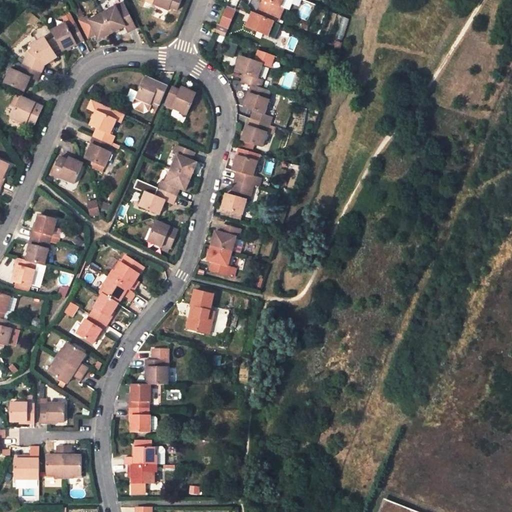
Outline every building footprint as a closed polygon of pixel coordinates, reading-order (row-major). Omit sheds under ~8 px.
[(177,11),(181,0),(155,0),(154,4),(168,11),(169,8),(177,11)] [(281,6),(283,0),(263,0),(257,14),(273,21),(276,14),(279,15),(282,7),(281,6)] [(283,17),(290,0),(283,0),(281,6),(282,7),(279,15),(283,17)] [(120,14),(116,6),(103,13),(113,33),(126,27),(128,33),(136,28),(128,10),(120,14)] [(228,29),(237,10),(228,7),(220,26),(218,25),(214,32),(225,37),(228,29)] [(85,17),(80,8),(75,10),(80,20),(85,17)] [(276,38),(282,25),(276,22),(273,21),(257,14),(253,12),(246,26),(276,38)] [(103,13),(88,20),(86,16),(85,17),(80,20),(89,38),(96,35),(99,40),(113,33),(103,13)] [(68,27),(66,24),(53,30),(63,51),(85,41),(76,23),(68,27)] [(32,46),(34,49),(29,52),(23,64),(41,73),(45,66),(57,57),(45,38),(32,46)] [(241,56),(236,70),(245,74),(242,82),(252,85),(261,88),(264,81),(258,79),(263,64),(241,56)] [(19,72),(12,69),(6,82),(25,91),(31,78),(38,81),(41,73),(23,64),(19,72)] [(168,86),(146,77),(137,99),(134,104),(136,109),(145,112),(149,111),(152,105),(153,101),(160,104),(168,86)] [(252,85),(244,108),(254,111),(265,115),(270,100),(268,100),(270,91),(261,88),(252,85)] [(171,108),(187,115),(197,94),(182,87),(180,90),(174,88),(167,106),(171,108)] [(22,97),(12,118),(26,125),(28,122),(35,125),(44,107),(22,97)] [(96,112),(91,124),(98,128),(95,136),(112,143),(116,136),(111,134),(117,120),(121,122),(124,114),(92,100),(88,109),(96,112)] [(265,115),(254,111),(252,118),(271,125),(273,118),(265,115)] [(247,125),(242,140),(245,141),(254,144),(263,148),(268,132),(271,125),(252,118),(249,126),(247,125)] [(93,143),(86,158),(106,166),(112,152),(110,151),(112,143),(95,136),(92,143),(93,143)] [(245,141),(243,146),(253,149),(254,144),(245,141)] [(177,145),(174,153),(176,154),(171,168),(192,176),(198,162),(192,160),(195,153),(177,145)] [(238,155),(233,170),(237,172),(235,180),(254,185),(257,177),(254,176),(259,161),(238,155)] [(61,157),(53,176),(59,179),(60,178),(75,184),(83,163),(81,163),(69,157),(68,160),(61,157)] [(9,164),(0,160),(0,186),(2,188),(5,181),(3,180),(6,172),(9,164)] [(181,189),(186,191),(192,176),(171,168),(165,182),(162,180),(159,188),(178,196),(181,189)] [(260,187),(263,179),(257,177),(254,185),(260,187)] [(231,195),(226,194),(222,208),(233,211),(243,214),(244,215),(248,200),(251,201),(254,185),(235,180),(231,195)] [(166,200),(175,204),(178,196),(159,188),(156,196),(166,200)] [(156,196),(146,192),(140,206),(160,214),(166,200),(156,196)] [(97,200),(88,202),(91,216),(100,214),(97,200)] [(243,214),(233,211),(231,217),(241,220),(243,214)] [(56,220),(40,215),(38,224),(36,232),(33,231),(31,237),(50,242),(56,220)] [(169,250),(170,251),(179,231),(157,221),(152,230),(147,240),(162,247),(169,250)] [(212,246),(233,252),(253,257),(256,245),(240,239),(242,230),(223,224),(221,233),(216,231),(212,246)] [(152,230),(146,228),(143,237),(147,240),(152,230)] [(30,243),(32,244),(30,251),(27,260),(36,263),(44,265),(50,242),(31,237),(30,243)] [(212,262),(210,270),(229,275),(232,267),(229,266),(233,252),(212,246),(207,261),(212,262)] [(16,264),(19,265),(17,272),(14,282),(29,286),(36,263),(27,260),(18,257),(16,264)] [(122,262),(120,261),(114,270),(116,271),(122,262)] [(125,264),(122,262),(116,271),(114,270),(110,275),(110,276),(135,291),(139,285),(135,283),(137,279),(140,274),(130,268),(125,264)] [(120,302),(124,295),(133,300),(138,293),(135,291),(110,276),(105,284),(107,285),(103,291),(104,292),(120,302)] [(212,295),(193,289),(189,306),(194,307),(192,316),(189,315),(185,327),(208,334),(212,321),(205,319),(208,311),(212,295)] [(112,319),(110,318),(114,311),(118,304),(120,302),(104,292),(103,294),(91,313),(108,325),(112,319)] [(0,318),(4,319),(6,310),(14,312),(18,299),(10,297),(0,293),(0,318)] [(65,312),(73,317),(78,307),(71,302),(65,312)] [(205,319),(212,321),(214,312),(208,311),(205,319)] [(78,334),(93,344),(103,329),(105,331),(108,325),(91,313),(78,334)] [(0,343),(8,345),(14,322),(4,319),(0,318),(0,343)] [(86,355),(70,344),(66,351),(64,349),(59,357),(85,374),(89,368),(80,362),(86,355)] [(154,359),(147,359),(146,366),(149,366),(149,374),(149,384),(167,384),(168,366),(168,349),(154,348),(154,359)] [(55,367),(51,373),(67,383),(72,375),(81,380),(85,374),(59,357),(53,366),(55,367)] [(133,392),(133,400),(130,400),(130,407),(150,408),(149,384),(133,384),(133,392)] [(35,404),(11,404),(11,420),(20,420),(28,421),(28,424),(34,424),(35,404)] [(65,421),(66,404),(41,404),(41,424),(48,424),(48,421),(56,421),(65,421)] [(130,415),(133,415),(133,423),(132,432),(150,432),(150,408),(130,407),(130,415)] [(57,446),(57,456),(47,456),(47,474),(55,474),(55,476),(64,477),(64,446),(57,446)] [(82,456),(71,455),(71,446),(64,446),(64,477),(74,477),(74,474),(82,474),(82,456)] [(40,459),(40,447),(30,447),(30,456),(30,459),(40,459)] [(154,447),(135,447),(135,457),(126,457),(125,464),(130,464),(156,464),(165,464),(165,450),(162,448),(156,447),(154,447)] [(30,459),(15,459),(15,478),(40,479),(40,459),(30,459)] [(130,473),(133,474),(133,477),(133,483),(153,483),(153,472),(155,472),(156,464),(130,464),(130,473)] [(411,511),(384,501),(379,511),(411,511)]
